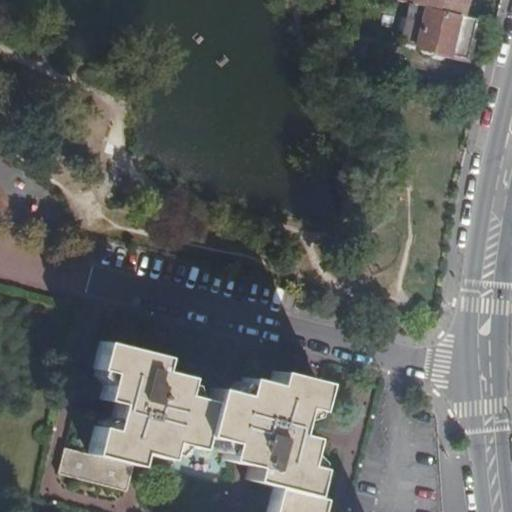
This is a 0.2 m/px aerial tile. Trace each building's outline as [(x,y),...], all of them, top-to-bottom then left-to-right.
[(411,0),(411,2),(462,14),(465,0),(411,0)] [(462,14),(411,2),(400,41),(417,44),(422,51),(428,52),(435,48),(448,51),(453,33),(471,37),(476,17),(462,14)] [(453,33),(448,51),(466,56),(471,37),(453,33)] [(153,380),(156,370),(159,357),(98,341),(90,369),(101,373),(96,400),(112,404),(106,431),(91,427),(85,454),(130,465),(135,452),(137,443),(148,446),(146,455),(161,459),(166,441),(194,448),(198,434),(206,402),(177,394),(182,377),(167,373),(164,383),(153,380)] [(167,373),(156,370),(153,380),(164,383),(167,373)] [(210,388),(206,402),(198,434),(223,442),(221,460),(235,463),(237,453),(249,457),(247,466),(245,481),(271,488),(304,497),(312,469),(298,466),(304,440),(288,435),(295,408),(309,412),(317,384),(271,371),(268,385),(265,393),(255,391),(257,382),(240,377),(236,395),(210,388)] [(268,385),(257,382),(255,391),(265,393),(268,385)] [(137,443),(135,452),(146,455),(148,446),(137,443)] [(237,453),(235,463),(247,466),(249,457),(237,453)] [(314,511),(318,500),(304,497),(271,488),(264,511),(314,511)]
